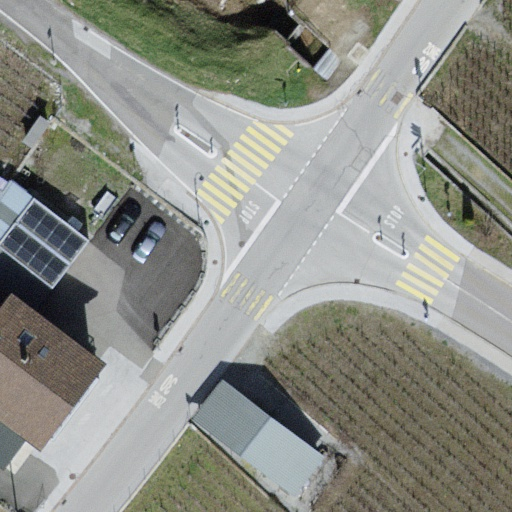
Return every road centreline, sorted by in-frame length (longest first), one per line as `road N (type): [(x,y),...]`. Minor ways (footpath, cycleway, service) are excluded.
road 1 (residential): [(92,511),(304,212)]
road 2 (unclassified): [(304,212),(17,0)]
road 3 (residential): [(317,195),(453,0)]
road 4 (residential): [(511,331),(317,195)]
